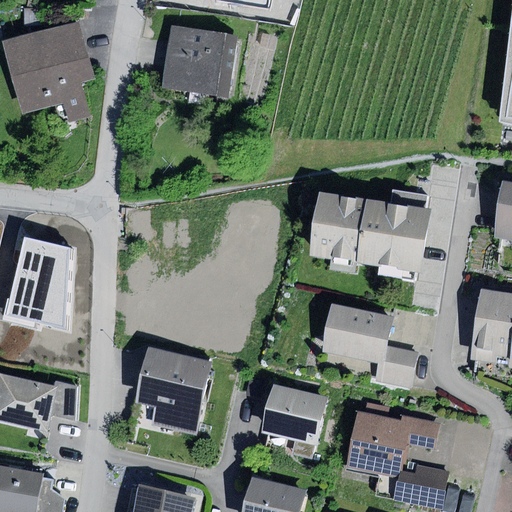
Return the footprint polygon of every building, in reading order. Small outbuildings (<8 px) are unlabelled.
[(82,23),(5,43),(24,114),(57,106),(62,123),(90,116),(82,83),(96,79),(82,23)] [(511,23),(499,124),(511,126),(511,23)] [(238,35),(173,26),(165,89),(230,98),(238,35)] [(511,182),(504,181),(496,238),(511,239),(511,182)] [(391,204),(322,194),(312,255),(421,272),(431,209),(426,209),(427,196),(393,191),(391,204)] [(73,249),(27,239),(9,319),(69,331),(73,249)] [(511,294),(482,290),(472,360),(497,363),(498,357),(511,358),(511,294)] [(395,318),(334,306),(325,352),(385,364),(389,347),(395,318)] [(419,353),(389,347),(385,364),(382,383),(413,389),(419,353)] [(212,362),(150,349),(139,403),(156,407),(152,426),(196,435),(212,362)] [(57,387),(0,374),(0,420),(47,431),(51,416),(57,387)] [(250,381),(247,394),(261,398),(265,385),(250,381)] [(58,382),(57,387),(51,416),(76,422),(77,386),(58,382)] [(328,399),(277,386),(266,433),(270,434),(296,441),(293,455),(313,460),(328,399)] [(401,421),(359,413),(348,467),(400,477),(402,471),(407,444),(435,450),(441,424),(402,416),(401,421)] [(296,441),(270,434),(267,448),(293,455),(296,441)] [(451,473),(416,465),(415,474),(402,471),(400,477),(395,500),(443,511),(451,473)] [(44,474),(0,466),(0,511),(37,511),(43,479),(44,474)] [(53,480),(43,479),(37,511),(63,511),(65,499),(52,489),(53,480)] [(300,511),(306,492),(254,480),(246,511),(300,511)] [(193,511),(197,499),(141,486),(134,511),(193,511)]
